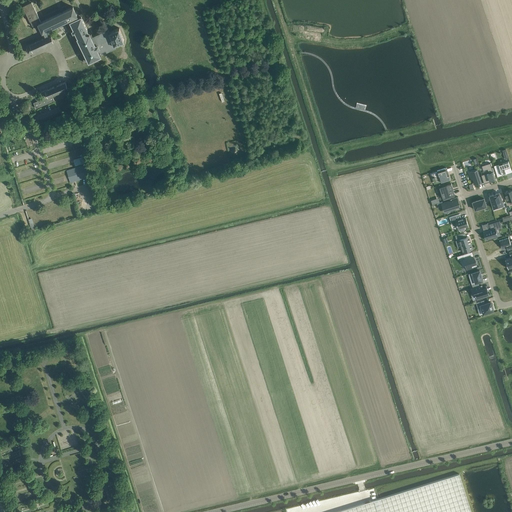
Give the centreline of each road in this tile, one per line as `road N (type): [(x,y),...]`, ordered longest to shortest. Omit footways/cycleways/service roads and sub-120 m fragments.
road 1 (unclassified): [(216,511),(511,442)]
road 2 (track): [(258,0),(306,138),(291,143)]
road 3 (track): [(246,136),(201,0)]
road 4 (track): [(34,136),(169,92)]
road 5 (residential): [(511,303),(497,299),(463,196)]
